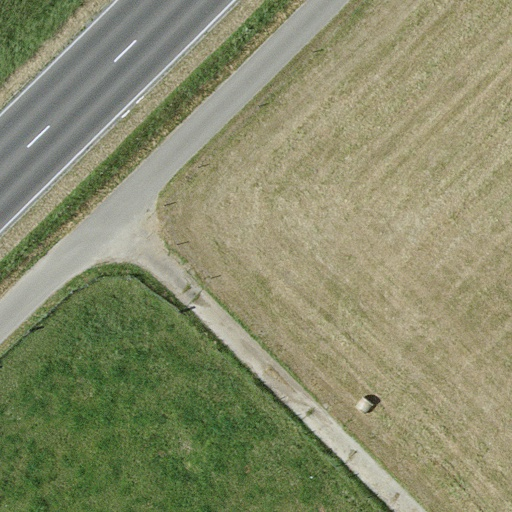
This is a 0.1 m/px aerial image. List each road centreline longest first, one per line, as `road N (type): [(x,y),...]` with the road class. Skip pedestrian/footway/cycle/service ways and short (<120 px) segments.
road 1 (unclassified): [(329,0),(0,323)]
road 2 (track): [(109,217),(408,511)]
road 3 (primary): [(0,173),(175,0)]
